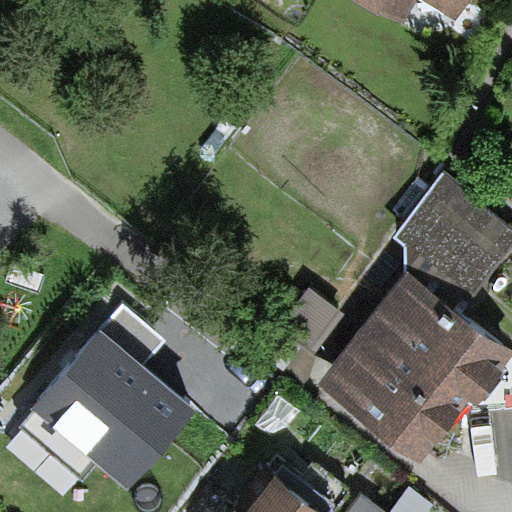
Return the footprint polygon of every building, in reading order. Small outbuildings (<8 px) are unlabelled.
[(460,0),(389,0),(406,10),(411,0),(434,0),(454,11),(460,0)] [(406,269),(460,309),(511,245),(511,234),(445,180),(397,238),(407,246),(406,269)] [(511,348),(460,309),(406,269),(320,382),(426,463),(511,349),(511,348)] [(343,316),(311,290),(284,324),(316,349),(343,316)] [(168,343),(123,305),(19,425),(84,481),(97,466),(126,491),(199,408),(149,365),(168,343)] [(184,386),(201,363),(171,341),(154,364),(184,386)] [(284,465),(246,511),(240,511),(236,508),(232,511),(329,511),(335,505),(284,465)] [(410,485),(390,511),(427,511),(434,503),(410,485)] [(347,511),(386,511),(362,493),(347,511)]
